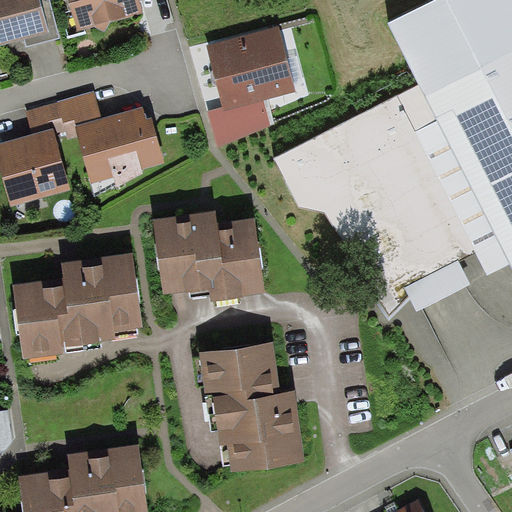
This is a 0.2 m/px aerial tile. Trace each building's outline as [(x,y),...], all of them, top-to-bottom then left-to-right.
[(33,0),(0,0),(0,46),(28,40),(30,48),(60,40),(49,0),(37,0),(34,1),(33,0)] [(66,0),(77,35),(143,17),(137,0),(66,0)] [(511,0),(430,0),(389,21),(410,63),(420,82),(398,93),(479,253),(488,270),(509,259),(511,264),(511,0)] [(278,33),(209,49),(224,112),(261,103),(293,95),(278,33)] [(398,93),(274,156),(299,207),(325,210),(375,291),(381,300),(385,295),(391,303),(410,285),(479,253),(398,93)] [(94,96),(24,115),(28,130),(62,121),(64,129),(101,119),(94,96)] [(261,103),(224,112),(208,117),(217,148),(268,127),(261,103)] [(146,114),(77,133),(92,187),(115,180),(118,190),(145,177),(143,171),(163,162),(146,114)] [(54,135),(0,150),(0,168),(12,210),(71,193),(54,135)] [(205,222),(158,227),(166,301),(212,296),(213,304),(264,298),(256,226),(216,230),(214,220),(205,222)] [(65,283),(16,289),(26,363),(67,357),(65,348),(114,341),(113,335),(141,331),(131,259),(69,268),(63,268),(65,283)] [(272,347),(203,357),(210,401),(216,400),(224,452),(232,450),(235,473),(304,463),(294,394),(279,396),(278,392),(272,347)] [(73,474),(19,480),(22,511),(147,511),(141,452),(76,458),(71,459),(73,474)]
